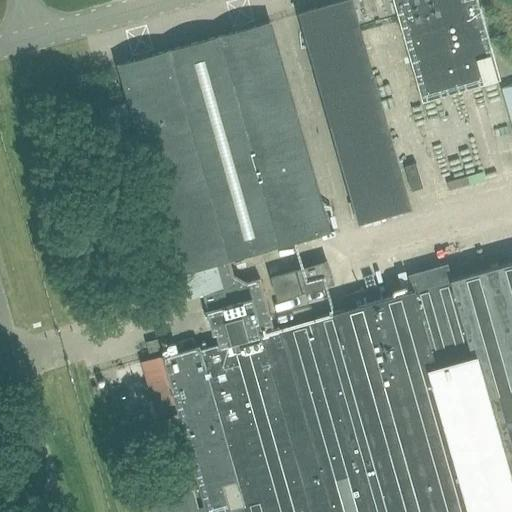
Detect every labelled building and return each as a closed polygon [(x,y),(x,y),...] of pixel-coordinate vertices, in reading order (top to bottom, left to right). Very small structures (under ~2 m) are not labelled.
[(411,207),(399,168),(351,0),(342,0),(300,12),(300,13),(317,70),(325,68),(368,218),(359,220),(359,221),(411,207)] [(393,0),(422,101),(499,79),(500,79),(477,0),(393,0)] [(228,257),(329,229),(271,20),(119,62),(177,272),(194,267),(228,257)] [(511,84),(502,88),(511,121),(511,84)] [(416,163),(405,166),(411,190),(423,187),(416,163)] [(368,302),(348,308),(315,317),(316,321),(279,331),(279,328),(273,329),(258,278),(247,281),(232,272),(228,257),(194,267),(212,333),(215,332),(218,343),(200,348),(199,345),(195,346),(193,338),(176,342),(178,350),(142,360),(156,414),(177,409),(178,413),(169,416),(171,424),(182,421),(205,505),(204,505),(206,511),(511,511),(511,260),(452,277),(448,263),(411,273),(415,290),(368,302)] [(333,282),(327,261),(272,277),(278,298),(333,282)] [(146,302),(144,293),(140,281),(129,284),(135,305),(146,302)] [(120,310),(118,301),(114,289),(103,292),(109,313),(120,310)] [(368,302),(365,289),(345,295),(348,308),(368,302)] [(202,511),(206,511),(204,506),(198,507),(193,489),(147,502),(149,511),(202,511)]
